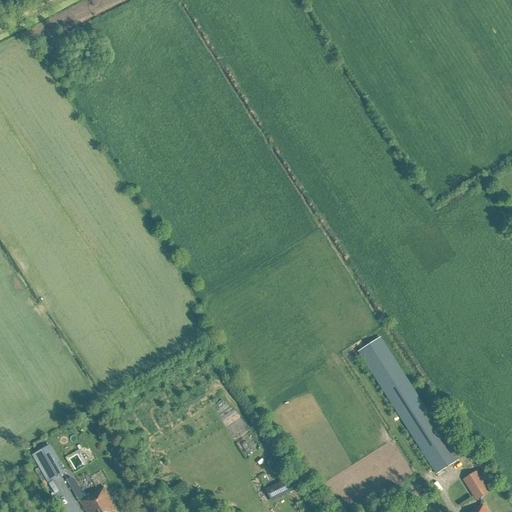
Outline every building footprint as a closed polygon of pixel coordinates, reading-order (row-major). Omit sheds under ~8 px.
[(436,474),(458,461),(455,457),(466,451),(455,434),(445,440),(380,338),(358,352),(436,474)] [(49,442),(31,453),(47,481),(65,470),(49,442)] [(87,444),(82,446),(85,453),(91,450),(87,444)] [(120,448),(113,452),(116,458),(123,453),(120,448)] [(68,456),(75,471),(86,465),(78,451),(68,456)] [(462,480),(475,501),(490,493),(477,471),(462,480)] [(271,502),(289,494),(283,481),(265,489),(271,502)] [(117,511),(104,488),(80,502),(85,511),(117,511)]
